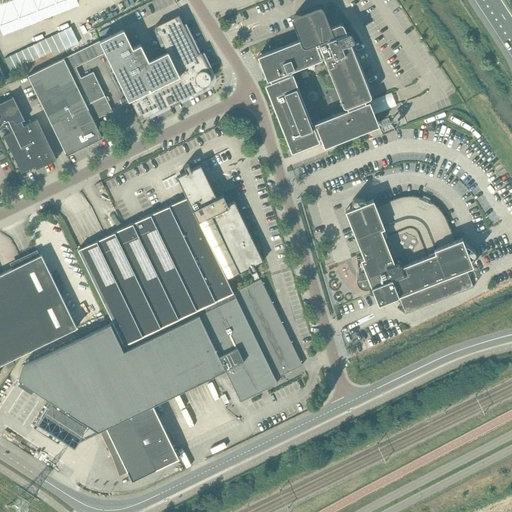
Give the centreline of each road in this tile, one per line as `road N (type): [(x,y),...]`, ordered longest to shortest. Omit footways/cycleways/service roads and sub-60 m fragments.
road 1 (tertiary): [(0,453),(76,502),(109,511),(346,404)]
road 2 (unclassified): [(346,404),(276,158),(248,91)]
road 3 (unclassified): [(0,213),(248,91)]
road 4 (tertiary): [(346,404),(511,336)]
road 5 (tertiary): [(511,436),(361,511)]
road 6 (tertiary): [(392,511),(511,450)]
